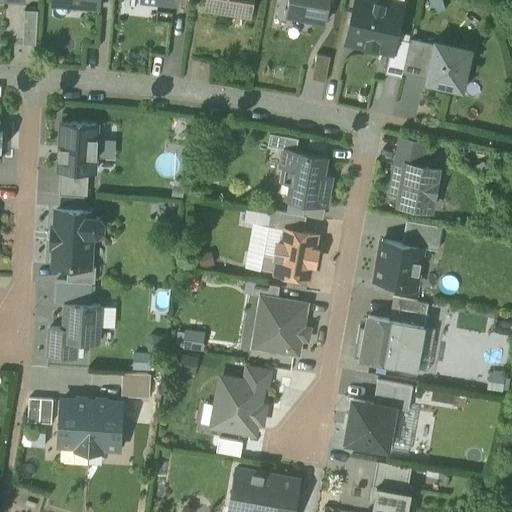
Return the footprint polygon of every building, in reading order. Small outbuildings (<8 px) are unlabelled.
[(206,0),(205,8),(250,16),(252,0),(206,0)] [(288,0),(285,16),(325,23),(328,0),(288,0)] [(390,51),(392,52),(395,39),(395,38),(403,5),(380,0),(355,0),(346,41),(390,51)] [(35,45),(37,10),(24,10),(22,44),(35,45)] [(409,42),(402,73),(426,78),(434,43),(410,37),(409,42)] [(402,73),(409,42),(395,39),(392,52),(390,51),(385,73),(401,77),(402,73)] [(425,81),(462,90),(468,63),(461,61),(464,47),(434,40),(434,43),(426,78),(425,81)] [(471,48),(464,47),(461,61),(468,63),(471,48)] [(330,56),(316,54),(311,79),(325,82),(330,56)] [(88,171),(94,172),(95,157),(96,157),(97,138),(96,138),(97,124),(61,122),(58,170),(60,170),(88,171)] [(284,149),(296,151),(298,139),(270,134),(267,146),(284,149)] [(398,149),(422,154),(424,142),(400,138),(398,149)] [(289,198),(325,205),(328,185),(320,184),(325,157),(296,151),(284,149),(278,181),(291,183),(289,198)] [(422,154),(398,149),(394,168),(405,170),(406,163),(420,165),(422,154)] [(399,203),(429,209),(436,168),(420,165),(406,163),(405,170),(394,168),(390,192),(401,194),(399,203)] [(59,195),(87,197),(88,171),(60,170),(59,195)] [(283,228),(303,231),(306,215),(270,209),(267,226),(283,229),(283,228)] [(103,222),(98,217),(92,217),(92,212),(56,210),(55,226),(52,226),(51,248),(54,248),(53,264),(67,265),(89,266),(91,234),(97,234),(102,230),(103,222)] [(406,220),(402,243),(422,247),(437,249),(441,226),(406,220)] [(267,226),(262,254),(274,256),(277,242),(281,242),(283,229),(267,226)] [(283,228),(283,229),(281,242),(277,242),(274,256),(278,257),(275,272),(286,274),(308,278),(316,234),(303,231),(283,228)] [(382,240),(375,279),(415,286),(422,247),(402,243),(382,240)] [(278,257),(274,256),(262,254),(259,269),(275,272),(278,257)] [(66,281),(91,283),(94,283),(96,266),(89,266),(67,265),(66,281)] [(308,278),(286,274),(284,287),(305,290),(308,278)] [(65,302),(90,303),(91,283),(66,281),(55,280),(54,301),(65,302)] [(260,295),(277,298),(279,286),(253,281),(251,293),(260,295)] [(252,346),(298,353),(301,338),(303,326),(307,303),(277,298),(260,295),(252,346)] [(393,296),(389,319),(423,325),(427,302),(393,296)] [(48,355),(75,357),(76,341),(98,342),(100,304),(90,303),(65,302),(64,327),(49,326),(48,355)] [(368,315),(366,327),(362,345),(360,357),(415,367),(423,325),(389,319),(368,315)] [(355,344),(362,345),(366,327),(359,325),(355,344)] [(303,326),(301,338),(307,339),(309,327),(303,326)] [(179,328),(179,345),(202,346),(202,329),(179,328)] [(354,355),(360,357),(362,345),(355,344),(354,355)] [(262,383),(266,384),(269,370),(247,366),(244,380),(262,383)] [(121,395),(149,397),(150,373),(123,372),(121,395)] [(212,423),(254,430),(262,383),(244,380),(221,376),(212,423)] [(394,406),(408,409),(412,385),(377,378),(373,402),(394,406)] [(39,420),(40,397),(29,396),(27,420),(39,420)] [(39,420),(51,421),(52,397),(40,397),(39,420)] [(78,447),(89,448),(91,400),(61,398),(59,442),(75,443),(78,447)] [(387,447),(389,437),(392,416),(394,406),(373,402),(353,398),(345,440),(387,447)] [(122,401),(91,400),(89,448),(99,448),(103,444),(119,445),(122,401)] [(397,417),(392,416),(389,437),(394,438),(397,417)] [(371,482),(407,489),(411,465),(376,458),(371,482)] [(292,511),(299,477),(236,466),(228,507),(246,510),(245,511),(292,511)] [(407,489),(371,482),(369,499),(373,499),(371,511),(365,510),(364,511),(407,511),(411,490),(407,489)]
